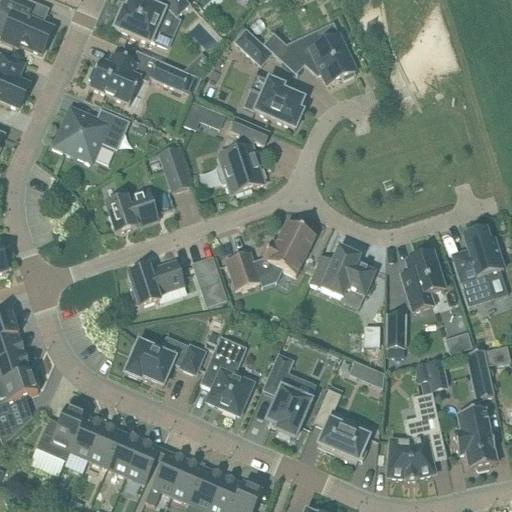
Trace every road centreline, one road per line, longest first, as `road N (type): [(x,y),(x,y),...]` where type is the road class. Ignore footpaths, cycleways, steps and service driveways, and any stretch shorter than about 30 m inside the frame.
road 1 (residential): [(410,511),(362,503),(69,373),(37,284)]
road 2 (residential): [(37,284),(16,206),(18,174),(94,0)]
road 3 (residential): [(311,199),(37,284)]
road 4 (residential): [(311,199),(335,227),(376,236),(403,238),(485,216)]
